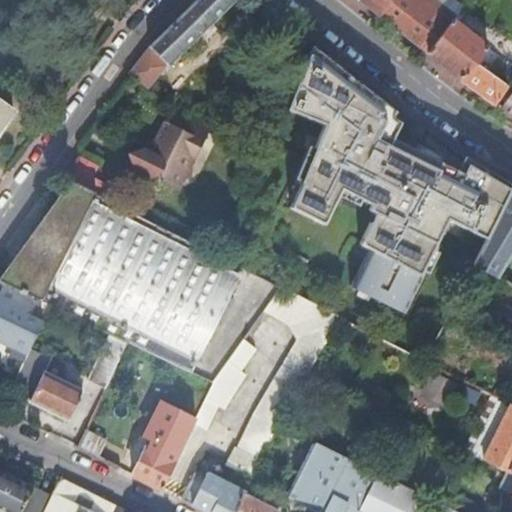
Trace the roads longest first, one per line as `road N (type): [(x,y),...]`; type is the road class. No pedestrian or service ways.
road 1 (residential): [(0,227),(135,39),(174,0)]
road 2 (residential): [(311,0),(511,156)]
road 3 (residential): [(163,511),(0,429)]
